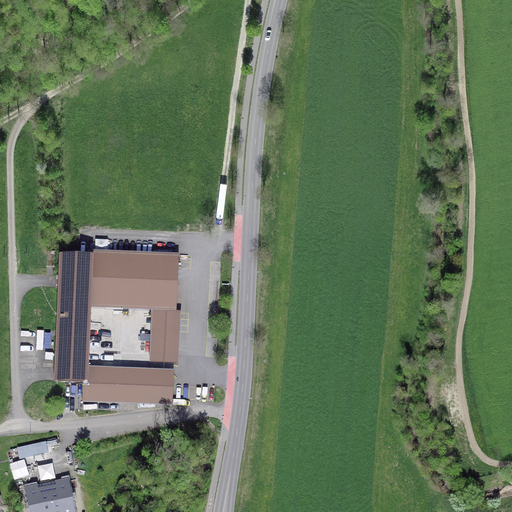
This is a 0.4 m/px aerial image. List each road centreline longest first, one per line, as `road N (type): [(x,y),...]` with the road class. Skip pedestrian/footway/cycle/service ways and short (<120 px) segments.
road 1 (primary): [(224,511),(242,380),(257,120),(277,0)]
road 2 (track): [(458,0),(471,168),(459,384),(473,445),(489,462),(511,464)]
road 3 (track): [(213,247),(248,0)]
road 4 (track): [(189,0),(33,103)]
road 5 (track): [(33,103),(9,143),(10,225)]
